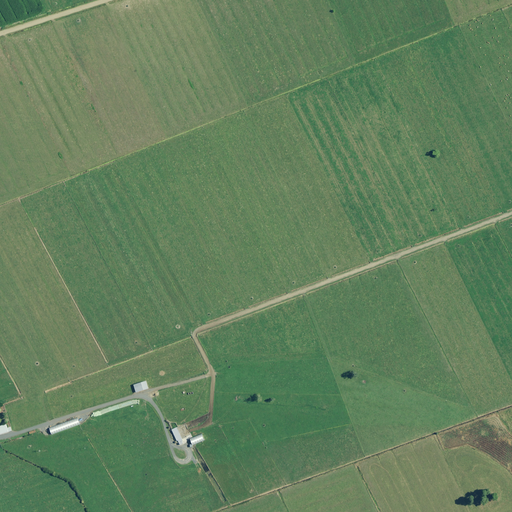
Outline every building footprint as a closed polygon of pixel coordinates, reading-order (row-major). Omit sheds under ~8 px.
[(149,389),(146,381),(134,385),(136,393),(149,389)] [(78,418),(50,428),(52,434),(81,424),(78,418)] [(7,428),(6,424),(0,426),(0,432),(0,434),(12,431),(11,427),(7,428)] [(184,443),(177,428),(172,430),(177,441),(178,441),(180,445),(184,443)] [(205,440),(203,434),(190,439),(193,445),(205,440)]
